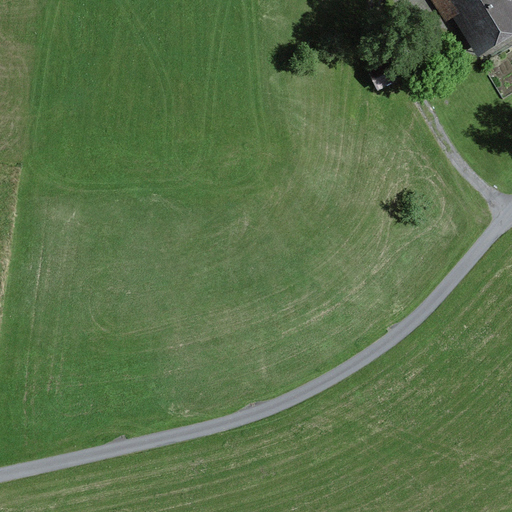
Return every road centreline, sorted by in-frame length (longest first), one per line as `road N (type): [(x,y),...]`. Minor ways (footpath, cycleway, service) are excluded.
road 1 (unclassified): [(0,475),(246,416),(314,386),(408,324),(511,210)]
road 2 (track): [(377,0),(376,25),(446,146),(510,212)]
